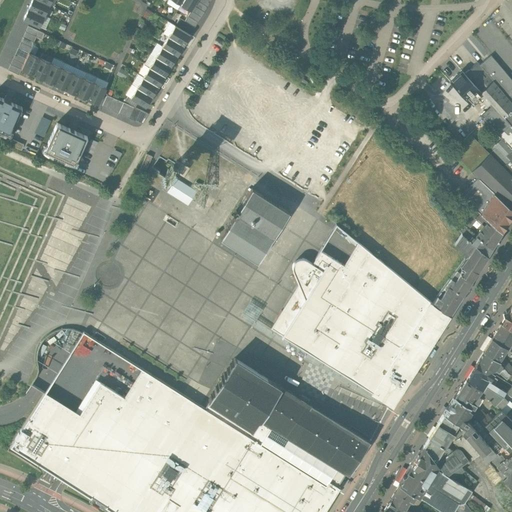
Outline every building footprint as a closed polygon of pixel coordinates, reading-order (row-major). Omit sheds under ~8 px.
[(49,4),(39,0),(31,0),(28,8),(44,15),(49,4)] [(196,0),(182,0),(180,4),(191,10),(196,0)] [(196,0),(191,10),(184,21),(194,27),(210,0),(196,0)] [(44,15),(28,8),(23,19),(39,26),(44,15)] [(184,21),(179,18),(176,23),(191,32),(194,27),(184,21)] [(174,25),(168,36),(183,45),(190,35),(174,25)] [(44,33),(28,26),(8,69),(19,74),(21,69),(28,52),(29,52),(32,44),(36,36),(41,38),(44,33)] [(183,45),(168,36),(162,46),(177,55),(183,45)] [(32,44),(29,52),(28,52),(21,69),(32,74),(40,58),(34,55),(38,47),(32,44)] [(177,55),(162,46),(155,56),(171,66),(177,55)] [(511,80),(491,55),(479,65),(511,103),(511,80)] [(171,66),(155,56),(149,66),(164,76),(171,66)] [(51,63),(40,58),(32,74),(43,79),(51,63)] [(511,103),(479,65),(477,62),(472,67),(469,64),(465,66),(464,64),(459,68),(491,103),(493,105),(511,125),(511,103)] [(62,67),(51,63),(43,79),(54,84),(62,67)] [(164,76),(149,66),(143,77),(158,86),(164,76)] [(73,72),(62,67),(54,84),(65,89),(73,72)] [(491,103),(462,71),(450,82),(473,107),(482,98),(484,100),(482,102),(487,107),(491,103)] [(73,72),(65,89),(76,94),(83,77),(73,72)] [(83,77),(76,94),(87,99),(94,82),(83,77)] [(158,86),(143,77),(137,87),(152,96),(158,86)] [(94,82),(87,99),(98,104),(106,87),(94,82)] [(152,96),(137,87),(130,97),(137,102),(145,107),(152,96)] [(148,113),(107,95),(102,106),(142,124),(148,113)] [(127,95),(124,100),(134,107),(137,102),(130,97),(127,95)] [(0,130),(2,132),(4,129),(9,131),(14,121),(14,122),(21,106),(0,96),(0,130)] [(511,125),(493,105),(481,116),(494,130),(503,139),(511,148),(511,125)] [(56,122),(44,150),(75,163),(87,136),(56,122)] [(494,130),(489,134),(498,144),(503,139),(494,130)] [(490,153),(469,134),(452,152),(478,177),(511,209),(511,178),(488,154),(490,153)] [(509,161),(496,147),(490,153),(488,154),(511,178),(511,177),(511,169),(507,164),(509,161)] [(146,154),(139,171),(144,174),(152,156),(146,154)] [(171,180),(174,176),(204,209),(219,185),(178,169),(181,165),(163,154),(154,169),(171,180)] [(511,215),(511,209),(478,177),(467,189),(460,196),(476,210),(485,218),(484,218),(488,221),(501,233),(502,232),(501,232),(508,221),(511,215)] [(289,212),(252,188),(236,213),(220,238),(257,262),(273,237),(289,212)] [(476,210),(466,222),(470,225),(476,218),(482,223),(478,227),(481,229),(488,221),(484,218),(485,218),(476,210)] [(476,235),(471,241),(475,245),(487,256),(492,248),(501,233),(488,221),(481,229),(476,235)] [(468,228),(464,225),(458,231),(462,234),(471,241),(476,235),(468,228)] [(462,234),(455,244),(468,255),(475,245),(471,241),(462,234)] [(468,255),(457,270),(471,280),(487,256),(475,245),(468,255)] [(432,303),(373,254),(360,275),(319,251),(311,263),(306,259),(302,258),(298,258),(295,260),(293,264),(292,267),(293,271),(294,275),(293,275),(294,280),(296,279),(298,283),(295,288),(282,309),(281,309),(276,317),(271,326),(282,333),(281,336),(282,336),(380,397),(390,381),(395,384),(400,387),(404,381),(405,382),(436,334),(434,333),(439,325),(440,325),(445,317),(444,317),(447,313),(436,306),(432,303)] [(471,280),(457,270),(447,283),(462,294),(471,280)] [(447,283),(432,303),(436,306),(447,313),(449,315),(462,294),(447,283)] [(511,309),(510,308),(501,323),(511,329),(511,309)] [(511,343),(510,342),(511,339),(511,329),(501,323),(491,338),(507,347),(511,350),(511,343)] [(507,347),(491,338),(483,351),(483,352),(498,361),(506,371),(511,375),(511,366),(510,366),(502,356),(507,347)] [(511,350),(507,347),(502,356),(510,366),(511,366),(511,350)] [(498,361),(483,352),(476,363),(494,374),(494,372),(493,371),(495,369),(503,376),(504,374),(506,371),(498,361)] [(267,377),(235,357),(232,361),(231,362),(232,362),(230,364),(229,365),(227,369),(226,368),(226,369),(226,370),(224,373),(223,374),(224,374),(222,378),(221,377),(220,378),(221,379),(219,382),(218,382),(217,383),(218,383),(216,386),(215,386),(215,387),(215,388),(213,391),(212,392),(211,395),(211,394),(210,395),(210,396),(208,399),(250,426),(249,427),(251,428),(258,417),(259,418),(280,385),(277,384),(277,383),(276,383),(268,378),(267,377)] [(494,374),(476,363),(466,378),(480,388),(479,390),(483,394),(486,398),(493,404),(501,396),(505,392),(493,386),(497,379),(492,376),(494,374)] [(252,429),(208,401),(204,407),(155,376),(137,405),(100,382),(64,439),(29,417),(10,447),(7,452),(40,473),(43,468),(57,477),(91,499),(89,502),(103,511),(108,511),(109,510),(112,511),(324,511),(340,487),(337,485),(346,472),(291,437),(290,438),(287,436),(288,435),(278,429),(276,428),(276,429),(273,427),(271,425),(260,418),(252,429)] [(466,378),(455,397),(470,406),(468,409),(470,411),(473,406),(479,398),(480,399),(483,394),(479,390),(480,388),(466,378)] [(280,385),(259,418),(260,418),(271,425),(273,427),(276,429),(276,428),(278,429),(298,397),(297,396),(294,394),(288,391),(282,387),(283,387),(280,385)] [(507,401),(501,396),(493,404),(499,410),(507,401)] [(308,403),(298,397),(278,429),(288,435),(287,436),(290,438),(291,437),(346,472),(349,474),(352,469),(366,446),(369,442),(366,440),(311,405),(308,403)] [(470,411),(468,409),(470,406),(455,397),(454,397),(449,405),(443,414),(458,423),(459,423),(457,426),(473,445),(480,454),(487,461),(496,453),(503,446),(494,436),(484,426),(470,411)] [(485,416),(477,407),(475,409),(473,406),(470,411),(484,426),(492,419),(487,413),(485,416)] [(511,421),(510,419),(500,411),(492,419),(484,426),(494,436),(503,446),(511,455),(511,421)] [(443,414),(437,424),(439,425),(431,438),(429,437),(423,446),(435,462),(445,446),(453,433),(457,426),(458,423),(443,414)] [(473,445),(457,426),(453,433),(457,438),(455,440),(465,452),(473,445)] [(480,454),(473,445),(465,452),(472,460),(480,454)] [(435,462),(423,446),(409,471),(448,497),(462,505),(465,503),(472,490),(452,479),(437,470),(439,467),(435,462)] [(454,450),(453,452),(445,446),(435,462),(439,467),(437,470),(452,479),(464,470),(460,466),(468,460),(463,453),(461,451),(459,450),(456,450),(454,450)] [(511,455),(503,446),(496,453),(503,461),(511,471),(511,455)] [(472,460),(465,452),(463,453),(468,460),(469,462),(472,460)] [(503,461),(496,453),(490,458),(497,466),(503,461)] [(511,471),(503,461),(497,466),(500,471),(497,473),(511,490),(511,471)] [(441,511),(448,497),(409,471),(400,486),(418,497),(428,504),(440,511),(441,511)] [(426,511),(424,510),(414,504),(418,497),(400,486),(383,511),(426,511)] [(454,511),(457,508),(462,510),(464,511),(471,511),(465,503),(462,505),(448,497),(441,511),(454,511)]
